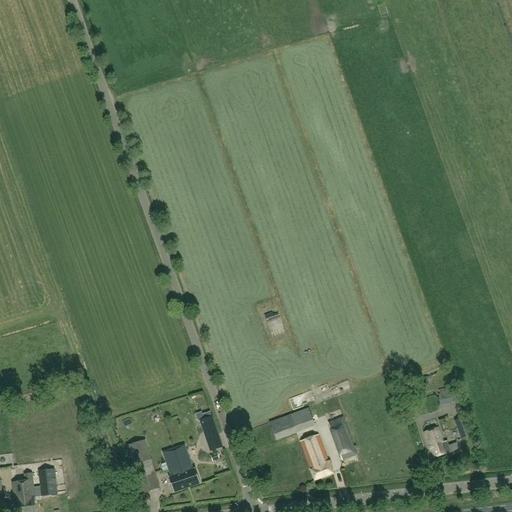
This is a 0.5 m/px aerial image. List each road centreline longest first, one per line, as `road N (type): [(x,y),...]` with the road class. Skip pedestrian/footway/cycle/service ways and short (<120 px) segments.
road 1 (unclassified): [(257,511),(75,0)]
road 2 (unclassified): [(271,511),(511,484)]
